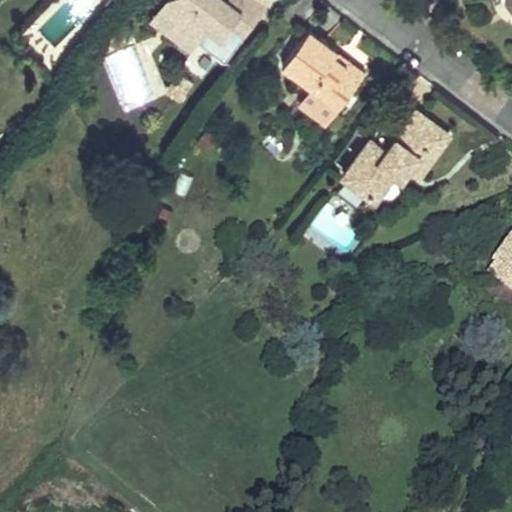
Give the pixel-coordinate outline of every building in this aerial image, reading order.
[(178,23),(168,0),(160,0),(149,15),(190,46),(196,37),(178,23)] [(168,0),(178,23),(196,37),(206,24),(220,35),(226,27),(240,38),(265,6),(257,0),(168,0)] [(338,50),(309,28),(282,63),(310,85),(298,101),(326,122),(338,106),(365,71),(348,57),(345,61),(335,53),(338,50)] [(348,57),(338,50),(335,53),(345,61),(348,57)] [(394,138),(379,126),(343,174),(374,197),(395,171),(401,162),(407,166),(418,174),(448,134),(416,109),(394,138)] [(401,175),(407,166),(401,162),(395,171),(401,175)] [(342,224),(348,215),(329,202),(313,225),(349,249),(358,235),(342,224)] [(511,237),(487,269),(491,272),(511,288),(511,237)] [(511,302),(511,288),(491,272),(484,281),(511,302)]
